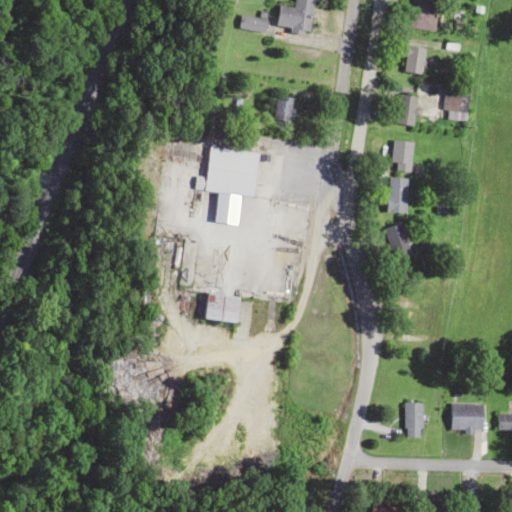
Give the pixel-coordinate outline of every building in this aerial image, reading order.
[(277,4),(274,26),(308,31),(312,0),(292,0),(291,6),(277,4)] [(434,10),(430,9),(430,0),(409,0),(406,27),(432,30),(434,10)] [(263,20),(241,15),(238,26),(261,31),(263,20)] [(402,73),(422,73),(422,46),(402,46),(402,73)] [(466,118),(465,85),(441,86),(442,109),(446,109),(446,119),(466,118)] [(393,122),(411,125),(415,95),(397,93),(393,122)] [(290,119),(290,96),(272,96),(272,119),(290,119)] [(407,170),(411,141),(392,138),(388,168),(407,170)] [(257,151),(207,145),(202,190),(251,195),(257,151)] [(405,211),(405,176),(384,176),(384,211),(405,211)] [(411,254),(397,222),(379,229),(392,262),(411,254)] [(236,295),(204,292),(201,318),(234,321),(236,295)] [(403,344),(425,344),(425,322),(419,322),(419,308),(403,308),(403,344)] [(420,436),(420,402),(402,402),(402,436),(420,436)] [(481,402),(449,402),(449,430),(481,430),(481,402)] [(511,412),(495,412),(495,430),(511,429),(511,412)] [(370,498),(369,511),(401,511),(401,497),(370,498)] [(488,511),(489,502),(463,502),(462,511),(488,511)]
